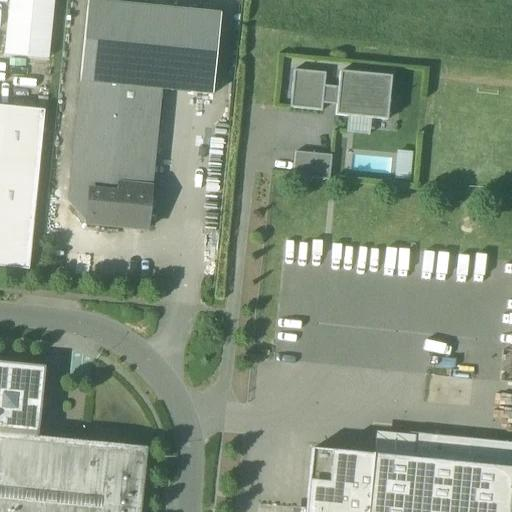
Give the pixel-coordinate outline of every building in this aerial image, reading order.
[(10,0),(5,56),(47,61),(53,0),(10,0)] [(87,2),(79,83),(160,91),(212,96),(220,15),(87,2)] [(322,105),(322,100),(324,87),(325,75),(293,72),(289,109),(321,113),(322,105)] [(339,73),(338,89),(336,101),(336,107),(335,117),(348,118),(371,121),(387,122),(391,78),(339,73)] [(150,191),(160,91),(79,83),(67,203),(86,225),(87,225),(90,185),(150,191)] [(322,100),(336,101),(338,89),(324,87),(322,100)] [(0,269),(28,272),(44,112),(0,108),(0,269)] [(371,121),(348,118),(346,134),(369,136),(371,121)] [(392,177),(408,178),(409,152),(393,151),(392,177)] [(292,178),(329,182),(331,157),(295,153),(292,178)] [(87,225),(147,231),(150,191),(90,185),(87,225)] [(409,264),(409,269),(469,268),(469,253),(397,255),(397,264),(409,264)] [(0,363),(0,511),(140,511),(147,449),(38,439),(45,368),(0,363)] [(407,460),(467,466),(470,441),(409,435),(407,460)] [(511,444),(470,441),(467,466),(511,470),(511,444)] [(508,511),(511,474),(511,470),(467,466),(407,460),(311,451),(305,510),(305,511),(508,511)]
